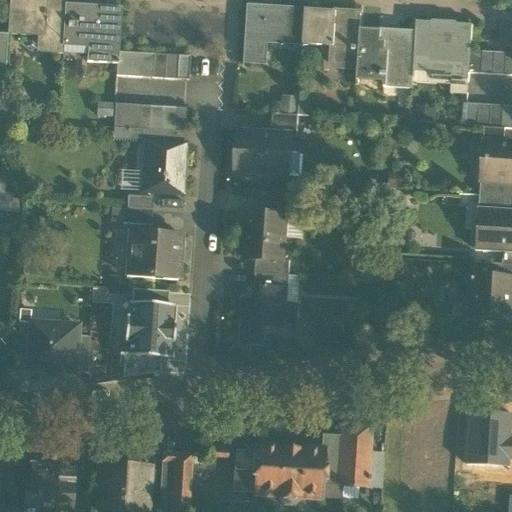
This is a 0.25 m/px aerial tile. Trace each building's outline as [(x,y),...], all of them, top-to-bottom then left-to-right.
[(61,55),(62,43),(64,6),(64,0),(51,0),(52,2),(16,0),(8,0),(7,28),(7,30),(43,33),(41,55),(61,55)] [(120,9),(64,6),(62,43),(87,45),(86,63),(116,65),(117,53),(120,9)] [(267,37),(303,40),(305,11),(247,8),(244,64),(265,65),(266,45),(267,37)] [(335,70),(357,71),(360,31),(361,15),(305,11),(303,40),(302,46),(337,48),(335,70)] [(416,23),(415,35),(413,68),(451,71),(451,81),(468,82),(469,76),(469,74),(470,52),(472,26),(416,23)] [(413,78),(413,68),(415,35),(379,33),(379,32),(360,31),(357,71),(357,75),(382,76),(381,88),(412,90),(413,78)] [(267,37),(266,45),(302,47),(302,46),(303,40),(267,37)] [(469,74),(480,75),(482,52),(470,52),(469,74)] [(494,53),(482,52),(480,75),(492,76),(494,53)] [(116,77),(128,78),(129,54),(117,53),(116,65),(116,77)] [(506,54),(494,53),(492,76),(504,76),(506,54)] [(141,55),(129,54),(128,78),(140,79),(141,55)] [(153,56),(141,55),(140,79),(152,80),(153,56)] [(165,56),(153,56),(152,80),(164,80),(165,56)] [(177,57),(165,56),(164,80),(176,81),(177,57)] [(176,81),(188,82),(189,58),(185,58),(177,57),(176,81)] [(413,68),(413,78),(451,81),(451,71),(413,68)] [(282,96),(281,116),(298,117),(299,97),(282,96)] [(96,118),(113,119),(114,105),(96,104),(96,118)] [(112,129),(124,130),(126,106),(114,105),(113,119),(112,129)] [(465,128),(477,128),(478,106),(466,105),(465,128)] [(124,130),(136,131),(138,107),(126,106),(124,130)] [(483,129),(489,129),(490,107),(478,106),(477,128),(483,129)] [(144,131),(148,131),(150,107),(138,107),(136,131),(144,131)] [(162,108),(150,107),(148,131),(160,132),(162,108)] [(410,112),(409,124),(435,126),(436,108),(417,107),(416,112),(410,112)] [(489,129),(501,130),(502,107),(490,107),(489,129)] [(505,130),(511,130),(511,108),(502,107),(501,130),(505,130)] [(174,109),(162,108),(160,132),(172,133),(174,109)] [(175,109),(174,109),(172,133),(184,134),(186,110),(175,109)] [(288,138),(297,139),(298,117),(281,116),(272,115),(271,135),(288,137),(288,138)] [(482,142),(504,143),(505,130),(501,130),(489,129),(483,129),(482,142)] [(183,145),(184,134),(172,133),(160,132),(148,131),(144,131),(143,139),(159,140),(159,144),(183,145)] [(285,179),(285,178),(287,153),(288,138),(288,137),(271,135),(241,133),(238,176),(285,179)] [(506,186),(511,186),(511,143),(504,143),(482,142),(482,143),(486,144),(483,182),(479,182),(479,184),(506,186)] [(139,194),(146,195),(149,143),(143,143),(139,194)] [(146,195),(182,197),(186,145),(183,145),(159,144),(149,143),(146,195)] [(291,154),(287,153),(285,178),(299,179),(302,177),(303,157),(301,154),(291,153),(291,154)] [(404,174),(388,173),(387,191),(403,192),(404,174)] [(479,184),(479,197),(506,199),(506,186),(479,184)] [(4,194),(0,193),(0,212),(11,214),(11,194),(4,194)] [(504,212),(506,199),(479,197),(478,210),(504,212)] [(126,198),(126,210),(151,212),(151,199),(126,198)] [(150,225),(151,212),(126,210),(125,223),(150,225)] [(502,267),(511,267),(511,212),(504,212),(478,210),(477,210),(477,213),(484,213),(483,232),(476,232),(474,251),(503,253),(502,267)] [(484,213),(477,213),(476,232),(483,232),(484,213)] [(256,262),(283,263),(283,262),(284,240),(286,217),(247,215),(244,261),(256,262)] [(304,218),(286,217),(284,240),(302,241),(304,218)] [(127,278),(176,281),(179,236),(129,233),(127,278)] [(256,262),(254,275),(288,277),(289,262),(283,262),(283,263),(256,262)] [(511,267),(502,267),(501,267),(501,280),(511,280),(511,267)] [(287,290),(288,277),(254,275),(253,290),(260,290),(260,288),(287,290)] [(299,278),(288,277),(287,290),(286,305),(297,306),(299,278)] [(471,319),(511,321),(511,302),(511,280),(501,280),(473,279),(471,319)] [(239,346),(260,347),(261,329),(296,331),(297,306),(286,305),(287,290),(260,288),(260,290),(260,302),(241,301),(239,346)] [(132,291),(131,304),(167,307),(167,293),(132,291)] [(119,355),(119,358),(123,358),(160,360),(169,361),(169,359),(170,344),(173,344),(173,342),(172,342),(173,327),(174,327),(174,325),(171,324),(173,307),(167,307),(131,304),(128,304),(127,306),(128,306),(127,318),(125,318),(123,344),(125,344),(125,356),(119,355)] [(18,323),(29,324),(30,312),(18,311),(18,323)] [(77,338),(77,327),(29,324),(26,372),(74,375),(74,374),(77,338)] [(8,325),(0,331),(0,341),(3,346),(17,335),(8,325)] [(89,338),(77,338),(74,374),(86,374),(89,338)] [(123,358),(121,378),(159,375),(160,360),(123,358)] [(511,415),(470,413),(467,467),(497,468),(497,460),(509,461),(511,461),(511,438),(511,439),(511,415)] [(321,437),(320,452),(322,452),(320,487),(342,489),(365,490),(367,455),(368,455),(370,427),(341,425),(340,438),(321,437)] [(257,448),(257,454),(255,475),(254,496),(277,497),(276,501),(281,507),(293,508),(298,503),(299,498),(319,500),(320,487),(322,452),(320,452),(301,451),(301,455),(278,453),(278,449),(257,448)] [(234,474),(255,475),(257,454),(235,452),(234,474)] [(365,490),(380,491),(382,455),(368,455),(367,455),(365,490)] [(157,511),(179,511),(183,458),(161,457),(158,501),(157,511)] [(497,468),(509,469),(509,461),(497,460),(497,468)] [(148,473),(153,473),(153,468),(96,464),(93,511),(150,511),(151,495),(146,494),(145,511),(98,511),(101,470),(148,473)] [(0,481),(0,492),(12,493),(13,468),(1,467),(0,481)] [(98,511),(145,511),(146,494),(148,473),(101,470),(98,511)] [(71,511),(73,492),(73,487),(70,486),(71,475),(30,472),(29,489),(24,488),(23,506),(22,511),(71,511)] [(151,495),(158,495),(159,473),(153,473),(148,473),(146,494),(151,495)] [(233,494),(254,496),(255,475),(234,474),(233,494)] [(319,500),(341,501),(342,489),(320,487),(319,500)] [(84,511),(85,492),(73,492),(71,511),(84,511)]
